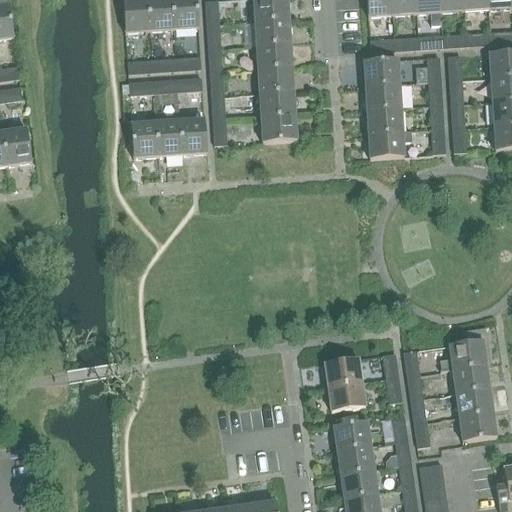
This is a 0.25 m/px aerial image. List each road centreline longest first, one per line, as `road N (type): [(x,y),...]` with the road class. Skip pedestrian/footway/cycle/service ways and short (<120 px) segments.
road 1 (residential): [(339,180),(326,0)]
road 2 (residential): [(299,511),(290,442),(228,444)]
